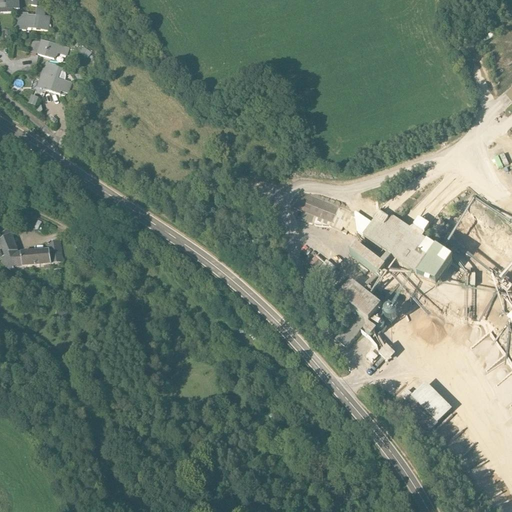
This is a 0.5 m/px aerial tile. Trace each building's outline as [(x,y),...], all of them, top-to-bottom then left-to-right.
[(13,0),(0,0),(0,13),(20,11),(19,0),(14,1),(13,0)] [(30,0),(27,7),(37,8),(37,0),(30,0)] [(28,16),(19,15),(17,33),(49,34),(51,19),(45,18),(46,10),(37,9),(36,19),(28,18),(28,16)] [(12,45),(12,36),(4,36),(3,45),(12,45)] [(56,58),(58,50),(42,45),(38,59),(55,64),(56,58)] [(58,50),(56,58),(68,61),(70,53),(58,50)] [(44,80),(53,83),(56,71),(57,70),(48,68),(44,80)] [(62,75),(56,71),(53,83),(63,86),(66,76),(62,75)] [(53,83),(44,80),(41,95),(61,101),(65,86),(63,86),(53,83)] [(32,112),(36,104),(30,101),(26,109),(32,112)] [(496,175),(509,170),(504,158),(491,163),(496,175)] [(315,227),(332,232),(338,214),(304,203),(302,208),(298,206),(294,219),(302,221),(299,230),(312,235),(315,227)] [(28,226),(30,220),(21,216),(18,222),(28,226)] [(380,227),(366,249),(435,294),(453,268),(436,257),(436,258),(423,249),(430,238),(420,231),(415,239),(414,238),(412,241),(393,229),(390,234),(380,227)] [(12,236),(8,231),(0,236),(0,242),(0,243),(12,236)] [(18,254),(12,236),(0,243),(0,248),(4,259),(18,254)] [(49,254),(51,268),(63,265),(60,243),(47,245),(49,254)] [(18,256),(18,254),(4,259),(0,261),(4,268),(10,273),(14,273),(13,270),(22,270),(21,256),(18,256)] [(49,254),(21,256),(22,270),(51,268),(49,254)] [(357,257),(351,265),(380,288),(386,280),(357,257)] [(310,277),(317,283),(325,273),(318,268),(310,277)] [(328,272),(318,285),(327,292),(329,290),(334,294),(341,285),(336,281),(337,279),(328,272)] [(334,307),(340,312),(353,294),(347,289),(334,307)] [(353,294),(340,312),(355,323),(366,332),(369,334),(370,335),(383,317),(353,294)] [(355,323),(337,347),(348,356),(366,332),(355,323)] [(369,334),(363,341),(370,346),(376,339),(370,335),(369,334)] [(387,352),(380,361),(388,368),(395,359),(387,352)] [(372,356),(367,362),(373,367),(378,361),(372,356)] [(452,415),(426,389),(413,401),(408,395),(401,401),(407,407),(400,414),(426,440),(452,415)] [(493,508),(506,500),(493,477),(491,479),(483,464),(468,472),(470,476),(473,475),(481,490),(483,489),(493,508)]
